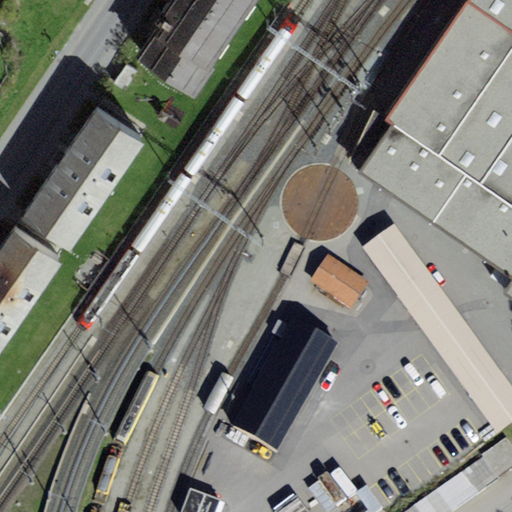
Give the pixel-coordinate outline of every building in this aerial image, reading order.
[(214,68),(236,36),(183,0),(176,0),(160,25),(137,58),(196,99),(216,70),(214,68)] [(183,0),(236,36),(260,0),(183,0)] [(373,111),(347,166),(511,277),(511,283),(505,294),(511,299),(511,0),(468,0),(387,120),(373,111)] [(136,72),(126,65),(113,85),(124,91),(136,72)] [(143,146),(93,113),(21,219),(71,253),(143,146)] [(511,421),(511,384),(396,224),(363,248),(497,433),(511,421)] [(0,355),(62,264),(14,231),(0,251),(0,355)] [(370,280),(327,254),(310,282),(352,308),(370,280)] [(307,390),(337,344),(312,328),(282,373),(307,390)] [(511,445),(401,511),(442,511),(511,470),(511,445)] [(191,482),(184,511),(217,511),(223,488),(191,482)] [(309,511),(299,496),(273,511),(309,511)]
